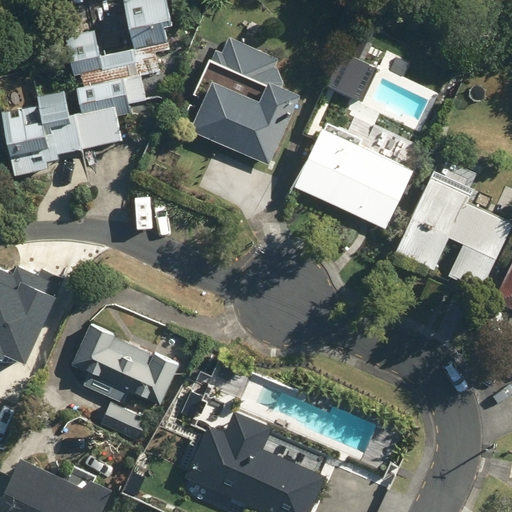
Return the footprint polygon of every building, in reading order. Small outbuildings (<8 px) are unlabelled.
[(50,158),(61,155),(60,151),(123,139),(117,107),(147,102),(141,74),(161,70),(157,48),(171,46),(166,21),(177,19),(173,0),(130,0),(139,45),(105,51),(100,25),(68,31),(83,110),(72,112),(67,86),(38,92),(40,103),(6,109),(17,170),(51,164),(50,158)] [(365,21),(358,36),(383,48),(390,33),(365,21)] [(280,56),(231,34),(226,32),(213,60),(267,84),(262,97),(218,77),(195,129),(271,163),(303,90),(282,80),(286,71),(276,67),(280,56)] [(346,50),(330,86),(364,101),(379,65),(346,50)] [(415,164),(326,124),(299,185),(388,224),(415,164)] [(442,154),(395,247),(435,267),(452,232),(468,240),(451,274),(481,289),(511,227),(511,214),(470,193),(480,173),(442,154)] [(511,264),(497,296),(511,303),(511,264)] [(181,359),(93,322),(74,366),(84,370),(78,384),(126,404),(132,391),(162,404),(181,359)] [(37,367),(0,354),(0,381),(29,392),(37,367)] [(188,476),(265,511),(322,511),(311,507),(336,453),(223,400),(188,476)] [(24,455),(0,505),(0,511),(106,511),(119,485),(74,463),(68,476),(24,455)]
